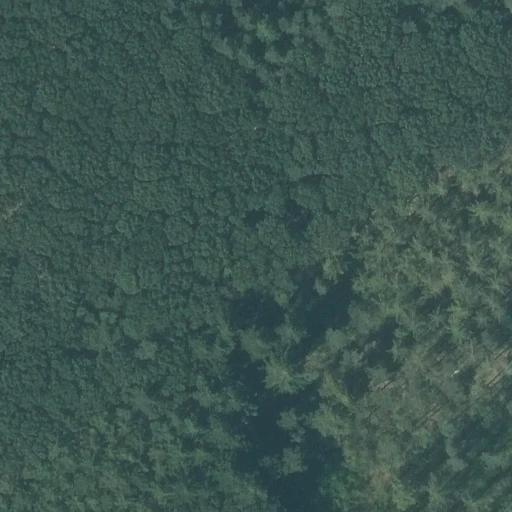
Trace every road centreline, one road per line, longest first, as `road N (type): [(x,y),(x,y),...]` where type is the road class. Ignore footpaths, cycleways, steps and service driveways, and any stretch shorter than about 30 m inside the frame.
road 1 (unknown): [(364,205),(247,292),(232,418),(264,511)]
road 2 (track): [(511,137),(364,205)]
road 3 (unknown): [(350,0),(338,129)]
